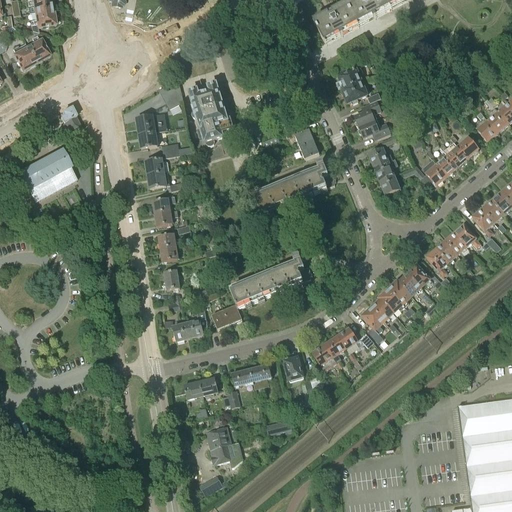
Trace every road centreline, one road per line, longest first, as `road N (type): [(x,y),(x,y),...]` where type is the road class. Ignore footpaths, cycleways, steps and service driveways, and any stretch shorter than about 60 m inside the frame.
road 1 (residential): [(290,511),(305,488),(511,321)]
road 2 (tertiary): [(149,372),(103,89)]
road 3 (residential): [(149,372),(302,334),(368,282)]
road 4 (residential): [(368,213),(280,0)]
road 5 (tertiary): [(172,511),(149,372)]
